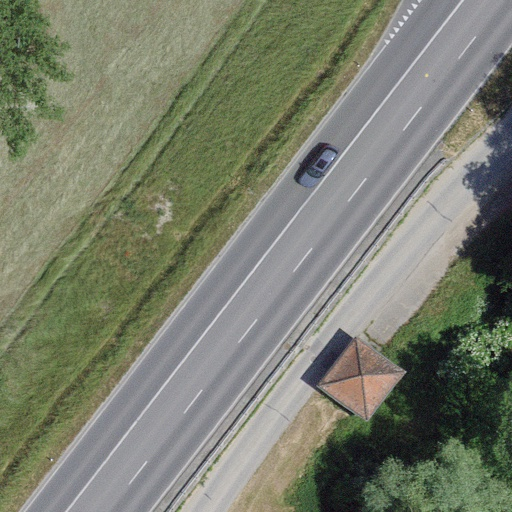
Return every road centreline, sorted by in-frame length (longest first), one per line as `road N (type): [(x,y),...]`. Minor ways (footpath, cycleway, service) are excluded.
road 1 (primary): [(457,34),(87,511)]
road 2 (track): [(207,511),(464,182),(511,133)]
